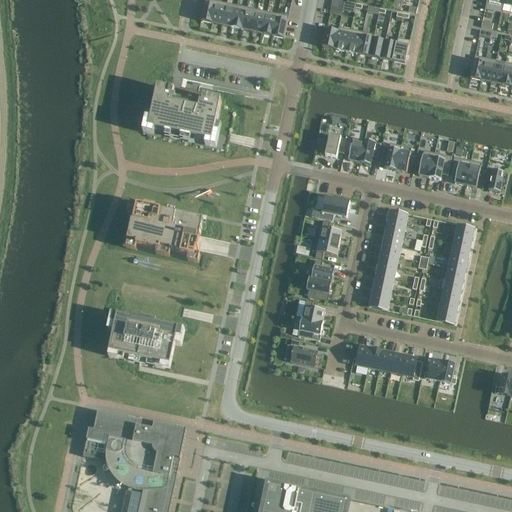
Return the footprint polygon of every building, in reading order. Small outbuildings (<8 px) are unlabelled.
[(205,0),(201,21),(200,23),(211,25),(216,2),(206,0),(205,0)] [(331,6),(330,8),(342,11),(344,3),(336,1),(333,0),(332,0),(331,6)] [(394,0),(392,10),(399,11),(401,0),(394,0)] [(486,0),(485,7),(501,10),(502,5),(503,0),(486,0)] [(216,2),(211,25),(221,27),(226,4),(216,2)] [(342,11),(353,13),(354,9),(355,5),(344,3),(342,11)] [(226,4),(221,27),(231,29),(232,29),(236,7),(226,4)] [(236,7),(232,29),(242,31),(247,9),(236,7)] [(247,9),(242,31),(252,34),(257,11),(247,9)] [(257,11),(252,34),(262,36),(263,36),(267,13),(257,11)] [(267,13),(263,36),(273,38),(278,15),(267,13)] [(278,15),(273,38),(283,40),(284,40),(284,38),(288,18),(278,15)] [(480,29),(491,31),(493,25),(482,23),(480,29)] [(338,31),(326,28),(322,46),(321,48),(334,51),(338,28),(338,31)] [(345,53),(350,31),(338,28),(334,51),(345,53)] [(357,56),(362,33),(350,31),(345,53),(357,56)] [(489,40),(491,34),(480,32),(479,38),(483,39),(489,40)] [(369,58),(374,36),(362,33),(357,56),(369,58)] [(374,38),(374,36),(369,58),(381,61),(385,41),(374,38)] [(393,64),(397,43),(385,41),(381,61),(393,64)] [(405,66),(409,44),(397,41),(397,43),(393,64),(405,66)] [(474,58),(469,80),(470,80),(480,82),(485,60),(474,58)] [(480,82),(490,84),(495,62),(485,60),(480,82)] [(495,62),(490,84),(501,86),(505,65),(495,62)] [(501,86),(511,89),(511,84),(511,65),(505,65),(501,86)] [(148,130),(212,144),(219,109),(221,101),(197,95),(190,94),(170,90),(158,87),(156,96),(155,100),(148,130)] [(329,137),(325,157),(336,160),(338,154),(343,155),(346,141),(329,137)] [(346,141),(343,155),(344,155),(344,153),(350,154),(348,162),(359,165),(364,142),(353,140),(352,142),(346,141)] [(364,142),(359,165),(370,167),(372,159),(378,160),(381,146),(364,142)] [(315,145),(314,152),(323,154),(324,147),(315,145)] [(382,149),(380,160),(386,162),(384,170),(395,172),(401,148),(389,145),(388,150),(382,149)] [(401,148),(395,172),(405,174),(406,175),(408,166),(414,168),(416,156),(400,152),(401,148)] [(416,156),(414,168),(420,169),(418,177),(429,180),(434,154),(423,152),(422,157),(416,156)] [(434,154),(429,180),(440,182),(441,176),(447,177),(451,158),(434,154)] [(453,159),(449,178),(455,179),(454,185),(464,187),(470,162),(453,159)] [(470,162),(464,187),(474,189),(476,190),(478,181),(484,182),(486,171),(480,169),(481,165),(470,162)] [(486,171),(484,182),(490,184),(488,192),(499,195),(503,176),(504,172),(493,170),(492,172),(486,171)] [(313,212),(312,218),(332,222),(333,217),(347,220),(350,204),(324,198),(321,213),(313,211),(313,212)] [(121,247),(126,248),(126,249),(136,250),(136,247),(156,251),(155,254),(169,257),(170,253),(181,256),(181,258),(188,259),(187,261),(195,262),(197,251),(198,245),(200,238),(202,224),(203,221),(170,215),(165,214),(140,208),(141,203),(130,201),(127,215),(133,217),(129,237),(123,236),(121,247)] [(390,213),(387,224),(405,228),(408,217),(390,213)] [(317,228),(314,240),(339,246),(342,233),(328,231),(330,225),(323,223),(321,229),(317,228)] [(387,224),(385,234),(403,238),(405,228),(387,224)] [(457,227),(455,238),(472,242),(475,231),(457,227)] [(385,234),(383,245),(401,249),(403,238),(385,234)] [(455,238),(452,249),(470,253),(472,242),(455,238)] [(314,240),(312,253),(316,254),(315,260),(322,261),(323,255),(337,258),(339,246),(314,240)] [(383,245),(381,256),(399,259),(401,249),(383,245)] [(452,249),(450,259),(468,263),(470,253),(452,249)] [(381,256),(378,266),(396,270),(399,259),(381,256)] [(450,259),(448,270),(466,274),(468,263),(450,259)] [(311,267),(309,280),(332,285),(334,272),(321,269),(322,264),(315,262),(314,268),(311,267)] [(378,266),(376,277),(394,280),(396,270),(378,266)] [(448,270),(446,281),(463,284),(466,274),(448,270)] [(376,277),(374,287),(392,291),(394,280),(376,277)] [(309,280),(306,292),(309,292),(307,298),(328,303),(332,285),(309,280)] [(446,281),(443,291),(461,295),(463,284),(446,281)] [(374,287),(372,298),(389,302),(392,291),(374,287)] [(443,291),(441,302),(459,305),(461,295),(443,291)] [(372,298),(369,309),(387,313),(389,302),(372,298)] [(306,302),(302,320),(322,324),(325,312),(311,309),(313,304),(306,302)] [(441,302),(439,312),(457,316),(459,305),(441,302)] [(439,312),(437,323),(454,327),(457,316),(439,312)] [(107,332),(113,333),(109,353),(116,355),(138,360),(141,360),(144,361),(170,366),(171,361),(174,346),(180,347),(181,343),(184,331),(178,329),(178,328),(177,328),(123,317),(117,315),(116,316),(110,315),(107,332)] [(298,337),(298,338),(319,343),(320,337),(323,324),(322,324),(302,320),(299,333),(298,337)] [(291,342),(290,348),(294,348),(291,364),(315,369),(318,353),(299,349),(300,343),(291,342)] [(357,362),(355,367),(367,370),(371,351),(360,349),(359,349),(357,362)] [(371,351),(367,370),(379,372),(382,354),(371,351)] [(382,354),(379,372),(390,374),(394,356),(382,354)] [(394,356),(390,374),(401,377),(405,358),(394,356)] [(405,358),(401,377),(413,379),(413,377),(414,372),(415,367),(416,363),(417,361),(405,358)] [(429,375),(427,381),(439,383),(443,364),(431,362),(429,375)] [(443,364),(439,383),(450,386),(452,380),(454,366),(443,364)] [(499,390),(498,396),(510,398),(511,388),(511,378),(502,376),(499,390)] [(169,511),(187,432),(98,414),(93,437),(91,436),(90,439),(87,438),(83,458),(103,462),(103,460),(108,461),(109,466),(111,471),(113,475),(116,480),(120,483),(121,484),(124,486),(129,488),(128,493),(126,493),(121,511),(169,511)] [(348,511),(351,501),(266,483),(259,511),(348,511)]
